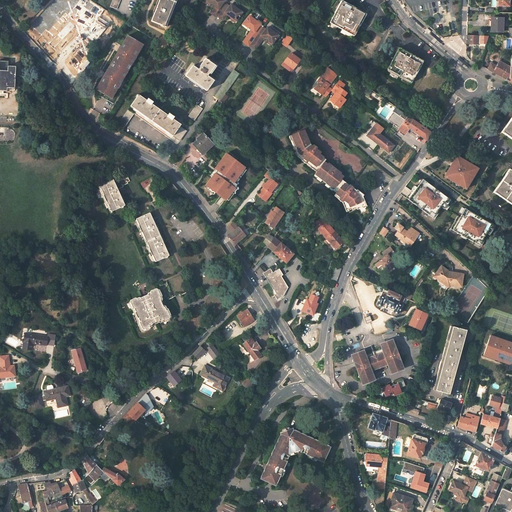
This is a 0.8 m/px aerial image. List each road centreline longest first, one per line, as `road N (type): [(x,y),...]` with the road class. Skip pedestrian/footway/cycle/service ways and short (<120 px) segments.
road 1 (secondary): [(254,288),(175,175),(94,129),(0,10)]
road 2 (unclassified): [(254,288),(139,389),(76,462),(9,482)]
road 3 (tertiary): [(444,118),(347,272),(326,342)]
road 4 (unknown): [(354,396),(403,371),(407,361),(405,347),(389,335),(349,353)]
road 5 (residential): [(457,434),(334,396)]
road 6 (secondary): [(267,399),(210,511)]
road 7 (secondary): [(334,396),(369,511)]
